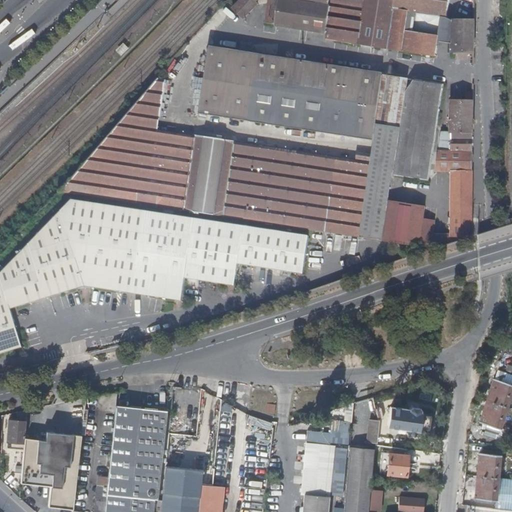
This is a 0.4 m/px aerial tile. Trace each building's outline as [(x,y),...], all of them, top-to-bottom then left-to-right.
[(244,0),(241,21),(253,23),(252,27),(258,28),(258,29),(265,30),(266,24),(301,29),(300,35),(325,39),(325,33),(326,33),(325,39),(435,56),(437,41),(441,16),(446,17),(448,0),(244,0)] [(441,16),(437,41),(453,44),(454,44),(455,21),(454,21),(453,21),(447,18),(446,17),(441,16)] [(454,44),(453,44),(453,52),(459,52),(459,57),(461,59),(466,59),(468,57),(468,52),(474,52),(475,21),(455,21),(454,44)] [(199,114),(374,141),(376,123),(384,75),(209,49),(199,114)] [(401,127),(408,79),(384,75),(376,123),(401,127)] [(359,238),(359,236),(371,155),(357,153),(356,161),(157,131),(164,80),(159,79),(60,192),(174,210),(179,210),(359,238)] [(401,127),(393,176),(430,181),(444,85),(408,79),(401,127)] [(432,248),(436,248),(471,238),(473,102),(452,101),(452,132),(443,132),(437,171),(452,171),(451,238),(434,235),(432,248)] [(359,236),(384,240),(390,201),(393,176),(401,127),(376,123),(374,141),(371,155),(359,236)] [(304,238),(178,216),(173,215),(70,199),(0,273),(0,354),(23,346),(11,308),(90,281),(178,297),(182,273),(230,282),(234,259),(299,271),(304,238)] [(384,240),(384,241),(419,247),(431,248),(435,221),(423,220),(425,207),(390,201),(384,240)] [(384,241),(380,266),(418,254),(419,247),(384,241)] [(418,254),(380,266),(380,267),(418,255),(418,254)] [(511,388),(511,385),(493,379),(479,422),(487,425),(484,435),(495,439),(511,388)] [(104,511),(152,511),(154,499),(157,499),(166,411),(116,405),(108,477),(104,511)] [(391,407),(388,427),(420,431),(422,412),(391,407)] [(271,430),(273,422),(250,415),(248,424),(271,430)] [(331,432),(307,429),(306,441),(331,444),(331,441),(349,443),(351,421),(332,419),(331,432)] [(377,433),(378,421),(371,420),(368,441),(376,442),(377,433)] [(7,442),(24,443),(25,438),(26,422),(9,421),(8,429),(8,433),(5,432),(5,435),(8,435),(7,442)] [(46,440),(25,438),(24,443),(21,481),(50,485),(49,505),(72,511),(82,434),(46,431),(46,440)] [(325,497),(330,445),(308,443),(303,492),(305,493),(303,511),(328,511),(330,498),(325,497)] [(375,450),(375,445),(376,445),(372,444),(372,449),(351,447),(344,511),(368,511),(375,450)] [(389,454),(387,475),(406,477),(409,456),(389,454)] [(483,501),(483,509),(494,510),(499,456),(478,454),(474,500),(483,501)] [(165,466),(159,511),(196,511),(200,483),(201,470),(165,466)] [(99,476),(95,511),(104,511),(108,477),(99,476)] [(222,511),(225,486),(200,483),(196,511),(222,511)] [(382,490),(372,488),(370,508),(381,509),(382,490)] [(399,496),(397,511),(401,511),(422,511),(424,498),(399,496)]
